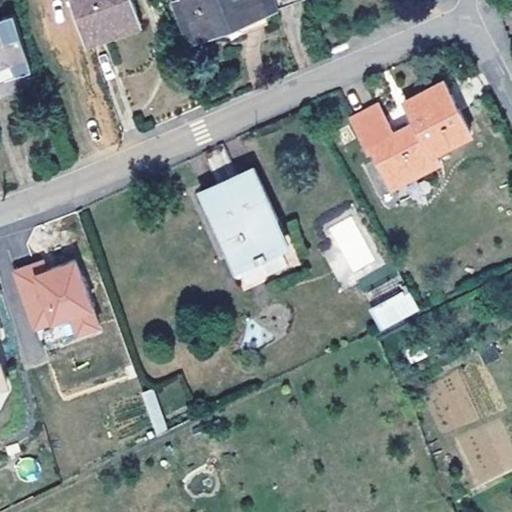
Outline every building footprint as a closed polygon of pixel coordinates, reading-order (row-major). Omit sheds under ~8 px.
[(139,17),(130,0),(64,0),(85,43),(139,17)] [(265,13),(296,0),(181,0),(178,1),(186,20),(191,34),(222,23),(220,19),(236,13),(239,22),(261,14),(265,13)] [(32,70),(14,13),(0,17),(0,65),(12,61),(18,74),(32,70)] [(233,36),(265,24),(269,23),(265,13),(261,14),(239,22),(236,13),(220,19),(222,23),(191,34),(193,41),(218,32),(219,33),(233,36)] [(18,74),(12,61),(0,65),(0,74),(3,74),(4,78),(18,74)] [(435,151),(470,132),(443,81),(406,101),(417,121),(395,132),(379,102),(350,117),(368,151),(373,149),(392,185),(440,160),(435,151)] [(277,218),(254,167),(200,192),(224,243),(237,237),(248,260),(274,248),(263,225),(277,218)] [(338,279),(375,258),(350,213),(324,228),(334,246),(323,252),(338,279)] [(248,278),(289,259),(282,244),(288,242),(277,218),(263,225),(274,248),(248,260),(237,237),(224,243),(235,266),(241,263),(248,278)] [(78,260),(37,272),(34,262),(11,269),(30,333),(41,330),(47,350),(100,334),(78,260)] [(385,325),(420,307),(410,289),(375,308),(385,325)] [(167,431),(152,389),(142,393),(158,435),(167,431)] [(21,450),(18,442),(6,446),(9,454),(21,450)] [(37,479),(34,458),(20,459),(23,481),(37,479)]
